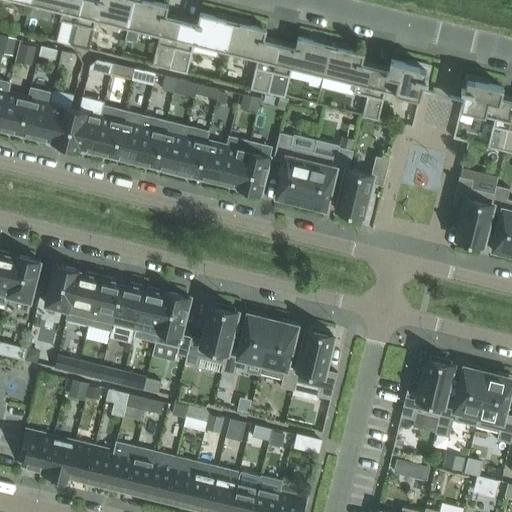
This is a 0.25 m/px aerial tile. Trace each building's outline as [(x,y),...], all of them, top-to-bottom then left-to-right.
[(30,0),(30,3),(62,10),(59,20),(76,24),(77,24),(82,0),(30,0)] [(76,24),(71,44),(89,48),(96,19),(128,27),(134,0),(82,0),(77,24),(76,24)] [(152,64),(169,68),(181,20),(167,17),(167,16),(166,15),(168,5),(152,1),(151,0),(134,0),(128,27),(160,34),(152,64)] [(196,24),(181,20),(169,68),(187,72),(194,43),(226,50),(234,17),(218,13),(217,17),(200,13),(197,23),(196,23),(196,24)] [(258,58),(250,88),(261,90),(268,92),(279,44),(265,41),(265,40),(264,39),(266,29),(250,25),(251,21),(234,17),(226,50),(258,58)] [(1,35),(0,40),(0,46),(12,50),(15,38),(1,35)] [(280,95),(285,96),(292,67),(324,74),(332,41),(316,37),(315,41),(298,37),(295,47),(294,47),(294,48),(279,44),(268,92),(280,95)] [(348,45),(332,41),(324,74),(355,82),(353,91),(367,95),(368,95),(375,68),(363,65),(363,64),(362,63),(364,53),(348,49),(348,45)] [(20,43),(17,55),(32,59),(35,47),(20,43)] [(41,45),(39,55),(55,59),(57,49),(41,45)] [(67,64),(70,52),(62,50),(59,62),(67,64)] [(90,64),(89,69),(111,74),(111,72),(113,62),(97,58),(90,64)] [(385,90),(420,98),(422,89),(424,81),(427,82),(428,79),(427,79),(430,65),(409,60),(408,64),(391,60),(388,70),(387,70),(387,71),(375,68),(368,95),(367,95),(362,115),(378,119),(385,90)] [(132,77),(135,68),(113,62),(111,72),(132,77)] [(153,82),(155,73),(135,68),(132,77),(153,82)] [(463,87),(462,87),(461,90),(464,91),(463,99),(460,108),(495,116),(487,146),(502,150),(511,110),(511,100),(502,99),(502,98),(501,97),(503,87),(487,83),(488,79),(466,74),(463,87)] [(173,91),(176,78),(165,75),(161,88),(173,91)] [(194,96),(195,93),(197,83),(176,78),(173,91),(194,96)] [(0,122),(8,92),(10,82),(0,79),(0,122)] [(197,83),(195,93),(216,98),(218,91),(218,88),(197,83)] [(28,97),(20,132),(41,137),(49,102),(50,102),(52,93),(31,87),(30,87),(28,97)] [(216,98),(215,102),(225,104),(227,93),(218,91),(216,98)] [(8,92),(0,122),(0,127),(20,132),(28,97),(8,92)] [(244,94),(241,106),(256,110),(259,98),(244,94)] [(285,96),(280,95),(277,107),(285,109),(288,97),(285,96)] [(75,108),(66,147),(83,151),(84,148),(92,150),(101,114),(100,114),(102,105),(103,101),(82,96),(79,109),(75,108)] [(49,102),(41,137),(49,139),(49,143),(66,147),(75,108),(50,102),(49,102)] [(101,114),(92,150),(113,155),(124,110),(103,105),(101,114)] [(124,110),(113,155),(134,160),(145,115),(144,115),(125,110),(124,110)] [(511,110),(502,150),(511,151),(511,110)] [(145,115),(134,160),(155,165),(166,120),(145,115)] [(166,120),(155,165),(176,170),(187,126),(186,125),(167,121),(166,120)] [(187,126),(176,170),(197,176),(206,140),(208,131),(187,126)] [(296,200),(301,201),(314,151),(291,145),(293,135),(280,132),(273,158),(286,161),(277,198),(295,203),(296,200)] [(227,145),(218,181),(238,186),(238,189),(250,141),(229,136),(227,145)] [(206,140),(197,176),(218,181),(227,145),(226,145),(206,140)] [(250,141),(238,189),(260,194),(272,146),(250,141)] [(337,157),(314,151),(301,201),(307,203),(307,206),(325,210),(334,173),(345,176),(346,176),(353,149),(339,146),(337,157)] [(370,182),(383,185),(389,158),(376,155),(371,174),(349,169),(353,150),(353,149),(346,176),(345,176),(337,210),(340,211),(340,214),(358,218),(359,215),(362,216),(370,182)] [(459,176),(453,202),(465,205),(457,239),(460,240),(460,241),(459,243),(478,247),(478,244),(482,245),(483,241),(490,211),(494,193),(493,193),(471,187),(473,179),(459,176)] [(495,184),(493,193),(494,193),(490,211),(502,214),(495,241),(493,251),(511,256),(511,252),(511,199),(507,198),(509,188),(495,184)] [(0,249),(0,302),(5,304),(8,294),(17,254),(16,254),(15,257),(10,256),(9,252),(0,249)] [(17,254),(8,294),(30,300),(40,260),(17,254)] [(55,263),(45,304),(68,309),(69,310),(78,272),(79,269),(55,263)] [(84,274),(78,272),(69,310),(68,309),(66,319),(88,324),(101,275),(87,271),(84,274)] [(114,278),(101,275),(88,324),(111,330),(113,320),(122,283),(115,281),(114,278)] [(113,320),(134,325),(135,326),(145,285),(131,282),(128,285),(122,283),(113,320)] [(132,335),(155,340),(166,294),(160,292),(159,289),(145,285),(135,326),(134,325),(132,335)] [(166,294),(155,340),(178,346),(190,296),(166,291),(166,294)] [(200,358),(222,363),(224,364),(228,345),(236,311),(233,310),(234,307),(216,303),(215,306),(212,305),(203,339),(191,336),(184,363),(198,366),(200,358)] [(240,348),(228,345),(224,364),(222,363),(220,371),(235,375),(237,367),(246,369),(249,358),(262,361),(272,320),(266,318),(267,315),(249,311),(240,348)] [(262,361),(259,373),(282,379),(280,386),(294,390),(296,381),(295,381),(300,362),(288,360),(297,323),(279,318),(278,321),(272,320),(262,361)] [(317,395),(330,398),(337,372),(325,368),(333,335),(329,334),(330,331),(312,326),(311,329),(308,329),(300,362),(295,381),(296,381),(319,387),(317,395)] [(0,340),(0,353),(24,359),(24,358),(27,347),(0,340)] [(27,347),(24,358),(36,361),(38,354),(34,348),(27,347)] [(64,356),(61,368),(77,372),(80,359),(64,356)] [(407,389),(400,415),(414,419),(416,411),(438,416),(440,417),(444,398),(453,364),(449,363),(450,360),(432,356),(431,359),(428,358),(419,392),(407,389)] [(80,359),(77,372),(92,376),(95,363),(80,359)] [(453,420),(475,425),(488,373),(482,371),(483,368),(465,364),(456,401),(444,398),(440,417),(438,416),(434,433),(449,436),(453,420)] [(109,366),(106,379),(121,383),(124,372),(124,370),(109,366)] [(42,371),(38,385),(52,388),(55,375),(42,371)] [(494,374),(488,373),(475,425),(498,431),(496,439),(510,442),(511,434),(511,414),(504,412),(511,380),(511,375),(495,371),(494,374)] [(124,372),(121,383),(133,386),(135,375),(124,372)] [(146,376),(143,388),(158,392),(161,380),(146,376)] [(73,379),(70,395),(85,398),(86,397),(88,385),(89,383),(73,379)] [(88,385),(86,397),(97,399),(100,388),(88,385)] [(109,388),(106,399),(114,401),(126,404),(129,393),(109,388)] [(126,404),(146,409),(148,397),(129,393),(126,404)] [(164,401),(148,397),(146,409),(161,413),(164,401)] [(189,403),(175,400),(174,404),(172,412),(186,416),(189,403)] [(241,400),(238,410),(248,412),(250,402),(241,400)] [(189,406),(186,421),(199,425),(203,409),(189,406)] [(210,413),(206,429),(219,432),(223,416),(210,413)] [(231,417),(226,437),(241,441),(246,421),(231,417)] [(272,427),(254,423),(251,435),(269,439),(271,430),(272,427)] [(42,474),(43,475),(53,436),(26,429),(20,454),(24,455),(22,465),(43,470),(42,474)] [(269,439),(268,442),(280,445),(283,433),(271,430),(269,439)] [(321,439),(297,434),(294,446),(318,451),(321,439)] [(66,480),(67,477),(75,441),(53,436),(43,475),(66,480)] [(86,480),(94,446),(75,441),(67,477),(77,480),(77,478),(86,480)] [(115,451),(106,487),(117,489),(117,488),(126,490),(137,446),(117,442),(116,441),(113,451),(115,451)] [(94,446),(86,480),(95,482),(94,484),(106,487),(115,451),(113,451),(94,446)] [(134,494),(146,497),(157,451),(137,446),(126,490),(134,492),(134,494)] [(157,451),(146,497),(156,499),(157,497),(166,500),(177,456),(157,451)] [(466,458),(445,453),(442,465),(463,470),(466,458)] [(173,503),(187,506),(198,461),(177,456),(166,500),(174,502),(173,503)] [(481,460),(468,457),(464,470),(478,474),(481,460)] [(420,465),(397,459),(394,471),(418,476),(420,465)] [(198,461),(187,506),(198,509),(199,508),(208,510),(219,466),(198,461)] [(215,511),(229,511),(240,472),(219,466),(208,510),(216,511),(215,511)] [(240,472),(229,511),(250,511),(260,477),(240,472)] [(250,511),(276,511),(282,492),(284,481),(261,475),(260,477),(250,511)] [(302,511),(306,498),(282,492),(276,511),(302,511)]
